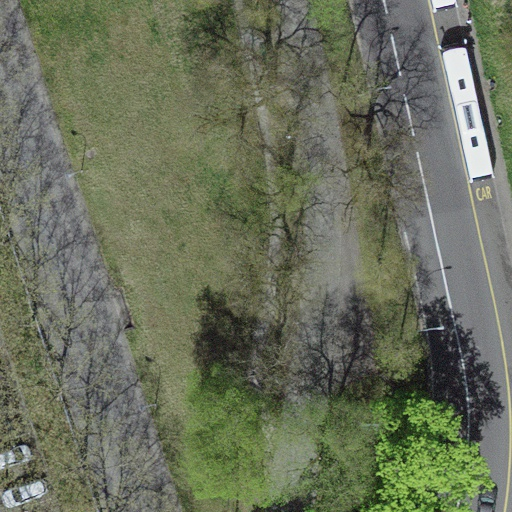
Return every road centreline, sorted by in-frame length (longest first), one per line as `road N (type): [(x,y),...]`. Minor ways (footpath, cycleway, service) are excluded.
road 1 (secondary): [(465,511),(470,407),(387,0)]
road 2 (residential): [(140,511),(0,82)]
